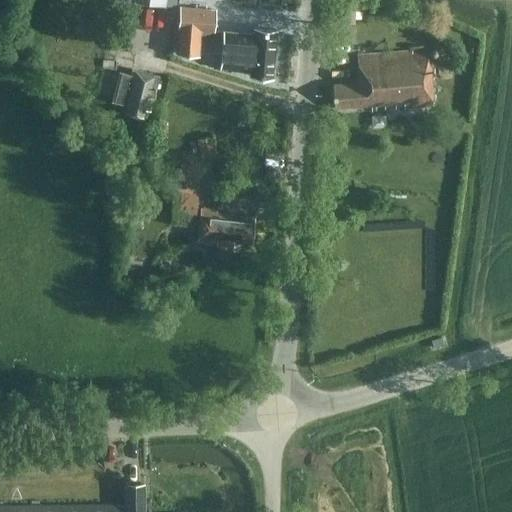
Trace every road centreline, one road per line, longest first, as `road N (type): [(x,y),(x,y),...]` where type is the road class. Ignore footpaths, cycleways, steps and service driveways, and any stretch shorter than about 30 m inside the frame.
road 1 (tertiary): [(278,419),(314,0)]
road 2 (unclassified): [(0,435),(278,419)]
road 3 (unclassified): [(278,419),(511,347)]
